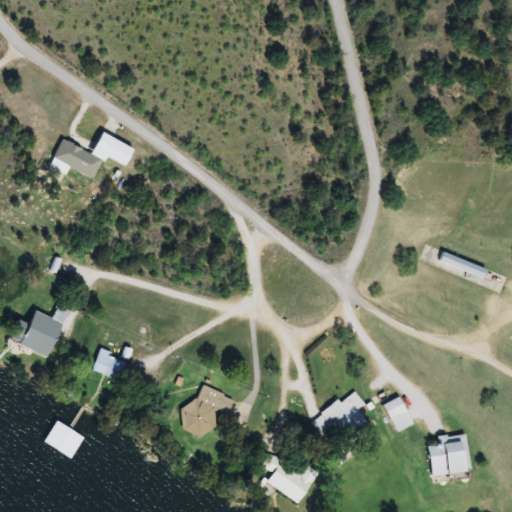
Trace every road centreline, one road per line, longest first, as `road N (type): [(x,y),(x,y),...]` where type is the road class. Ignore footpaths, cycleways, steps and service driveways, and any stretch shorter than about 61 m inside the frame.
road 1 (residential): [(511,368),(345,255),(296,255),(19,47),(0,24)]
road 2 (residential): [(345,255),(366,255),(361,93),(345,0)]
